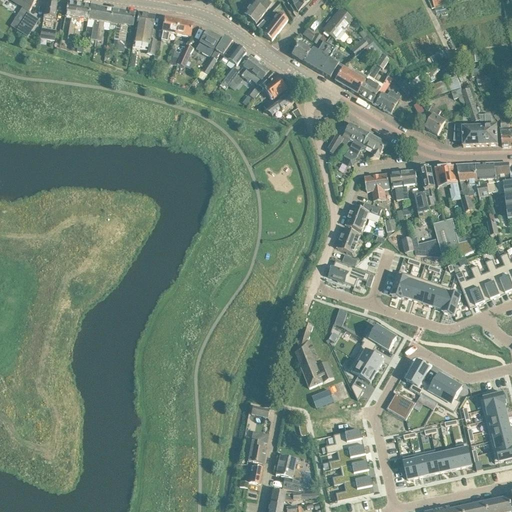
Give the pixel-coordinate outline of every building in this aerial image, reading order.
[(10,0),(29,12),(37,0),(10,0)] [(254,0),(243,16),(250,21),(266,0),(265,0),(254,0)] [(266,0),(250,21),(256,25),(271,4),(266,0)] [(290,0),(298,13),(309,2),(308,0),(290,0)] [(434,0),(432,1),(435,9),(443,7),(441,0),(434,0)] [(46,1),(45,11),(43,20),(50,22),(51,18),(54,19),(57,3),(46,1)] [(73,43),(74,36),(79,4),(67,2),(65,18),(71,19),(67,42),(73,43)] [(87,23),(90,6),(79,4),(74,36),(79,37),(80,31),(82,31),(84,22),(87,23)] [(91,40),(96,41),(101,8),(90,6),(87,23),(88,23),(88,21),(94,22),(91,40)] [(105,24),(110,25),(113,10),(101,8),(96,41),(102,42),(105,24)] [(116,25),(114,38),(112,47),(118,48),(119,41),(124,11),(113,10),(110,25),(116,25)] [(135,13),(124,11),(119,41),(125,42),(128,27),(133,28),(135,13)] [(332,21),(323,31),(335,41),(339,41),(345,35),(343,31),(352,21),(340,11),(341,13),(334,22),(332,21)] [(14,22),(10,27),(16,31),(27,38),(38,21),(27,14),(20,26),(14,22)] [(132,49),(146,52),(146,55),(154,57),(157,41),(151,40),(155,16),(138,14),(132,49)] [(263,21),(257,28),(263,34),(262,35),(272,42),(288,22),(278,14),(269,27),(263,21)] [(165,19),(163,29),(160,41),(168,43),(170,34),(176,36),(179,22),(165,19)] [(193,25),(179,22),(176,36),(190,39),(193,25)] [(56,32),(42,29),(40,38),(54,41),(56,32)] [(311,42),(315,37),(307,30),(303,35),(311,42)] [(207,32),(196,51),(209,59),(220,40),(207,32)] [(317,46),(319,41),(321,38),(316,35),(315,37),(311,42),(315,45),(317,46)] [(211,58),(206,66),(202,72),(207,76),(218,59),(217,58),(219,55),(223,57),(226,52),(232,43),(223,38),(218,46),(211,58)] [(356,45),(362,51),(368,45),(361,39),(356,45)] [(303,64),(330,80),(339,64),(329,59),(335,50),(319,41),(317,46),(312,50),(311,51),(303,64)] [(367,48),(378,62),(383,56),(372,43),(367,48)] [(246,54),(234,44),(224,57),(236,66),(240,62),(246,54)] [(292,57),(303,64),(311,51),(307,49),(299,44),(292,57)] [(346,56),(351,61),(362,51),(356,45),(347,53),(348,54),(346,56)] [(186,46),(182,54),(177,64),(184,68),(190,55),(193,49),(186,46)] [(357,96),(372,104),(383,86),(373,80),(380,69),(382,70),(388,61),(383,56),(378,62),(376,66),(367,79),(357,96)] [(247,70),(241,77),(249,83),(251,81),(253,82),(258,86),(249,97),(254,100),(259,94),(269,85),(276,78),(263,68),(251,58),(243,67),(247,70)] [(233,68),(223,82),(219,86),(225,91),(239,72),(233,68)] [(334,82),(346,89),(353,76),(342,69),(340,73),(334,82)] [(353,76),(346,89),(357,96),(367,79),(356,72),(353,76)] [(454,101),(464,97),(463,92),(462,91),(457,76),(447,80),(454,101)] [(477,78),(478,84),(490,83),(489,76),(477,78)] [(372,104),(374,106),(390,116),(396,107),(402,95),(397,93),(396,95),(390,91),(386,97),(383,95),(392,80),(388,77),(383,86),(372,104)] [(419,77),(408,86),(412,91),(423,82),(419,77)] [(272,100),(264,107),(266,110),(275,104),(273,102),(286,92),(276,79),(276,78),(269,85),(271,86),(264,91),(272,100)] [(412,91),(408,86),(403,79),(397,84),(406,96),(412,91)] [(429,88),(426,84),(417,91),(420,94),(429,88)] [(470,90),(463,92),(464,97),(471,118),(474,125),(476,123),(480,122),(479,117),(470,90)] [(288,94),(275,104),(266,110),(264,112),(271,115),(279,109),(282,112),(295,102),(288,94)] [(249,97),(243,104),(247,107),(253,100),(249,97)] [(432,107),(429,113),(424,121),(429,124),(426,130),(438,137),(446,123),(438,118),(441,112),(432,107)] [(292,113),(296,119),(301,116),(298,109),(292,113)] [(484,117),(479,117),(480,122),(481,123),(485,122),(485,128),(486,147),(498,146),(497,137),(497,127),(493,127),(492,120),(491,116),(484,117)] [(462,121),(463,138),(464,148),(486,147),(485,128),(477,128),(476,123),(474,125),(471,118),(462,121)] [(510,129),(509,122),(501,122),(501,129),(499,129),(501,133),(501,138),(503,148),(511,148),(511,147),(510,132),(510,129)] [(342,164),(350,150),(350,149),(347,147),(351,141),(354,143),(363,147),(370,135),(351,125),(343,139),(337,136),(329,150),(329,154),(343,162),(342,164)] [(350,150),(342,164),(349,168),(353,167),(356,162),(356,160),(360,152),(365,151),(367,148),(375,152),(370,160),(379,159),(387,145),(370,135),(363,147),(354,143),(350,149),(350,150)] [(510,164),(476,166),(477,183),(488,182),(489,185),(487,185),(489,195),(498,194),(505,193),(505,197),(506,201),(508,221),(511,220),(511,181),(510,166),(510,164)] [(476,166),(457,167),(460,180),(463,192),(460,193),(461,199),(461,201),(462,201),(465,214),(473,212),(470,199),(474,198),(479,196),(480,200),(489,197),(489,195),(487,185),(489,185),(488,182),(477,183),(476,166)] [(437,188),(439,188),(451,186),(454,201),(461,199),(457,178),(454,167),(435,169),(437,188)] [(432,170),(420,171),(425,194),(429,208),(435,207),(431,190),(434,189),(432,170)] [(416,172),(401,174),(404,193),(401,194),(402,201),(409,200),(407,188),(418,186),(416,172)] [(397,189),(398,193),(396,193),(397,202),(402,201),(401,194),(404,193),(401,174),(390,175),(392,190),(397,189)] [(376,177),(365,179),(367,194),(373,193),(374,197),(373,198),(374,203),(380,202),(386,201),(385,191),(390,190),(389,185),(388,175),(376,177)] [(423,194),(414,196),(414,197),(420,220),(431,217),(429,208),(425,194),(423,194)] [(346,227),(355,231),(362,233),(367,220),(378,224),(383,211),(365,205),(363,211),(354,207),(346,227)] [(491,223),(487,224),(491,238),(499,236),(494,214),(489,216),(491,223)] [(433,225),(443,261),(461,256),(462,258),(476,253),(473,241),(460,245),(453,220),(433,225)] [(337,252),(346,255),(353,258),(360,238),(345,232),(337,252)] [(403,241),(406,254),(415,252),(412,239),(403,241)] [(436,241),(425,244),(429,259),(441,260),(436,241)] [(345,257),(343,264),(356,268),(358,262),(345,257)] [(511,265),(509,257),(502,260),(506,269),(511,284),(511,265)] [(466,259),(458,262),(461,268),(469,264),(466,259)] [(494,263),(487,266),(491,276),(500,296),(505,294),(507,298),(511,295),(511,284),(506,269),(498,273),(494,263)] [(332,272),(330,279),(332,280),(338,282),(338,284),(344,286),(345,285),(355,289),(358,280),(368,284),(366,287),(371,289),(375,278),(355,271),(355,270),(342,265),(340,265),(337,271),(334,269),(332,272)] [(479,270),(472,273),(476,282),(485,303),(490,300),(492,304),(501,300),(500,296),(491,276),(483,279),(479,270)] [(464,276),(458,279),(470,309),(476,306),(477,310),(486,306),(485,303),(476,282),(468,285),(464,276)] [(397,279),(391,298),(402,302),(402,300),(408,283),(397,279)] [(408,283),(402,300),(413,304),(418,286),(408,283)] [(418,286),(413,304),(423,307),(428,290),(418,286)] [(428,290),(423,307),(433,310),(439,293),(428,290)] [(439,293),(433,310),(443,313),(449,296),(439,293)] [(443,313),(443,315),(453,318),(456,311),(457,311),(459,305),(458,305),(459,300),(449,296),(443,313)] [(340,311),(338,319),(344,321),(347,313),(340,311)] [(305,325),(296,354),(310,390),(332,381),(334,380),(327,364),(325,365),(317,368),(316,365),(319,364),(311,342),(308,343),(313,327),(305,325)] [(369,332),(363,343),(364,344),(375,350),(378,345),(390,352),(397,340),(385,333),(386,332),(380,328),(379,330),(378,329),(374,335),(369,332)] [(334,334),(330,341),(335,344),(339,337),(334,334)] [(364,344),(355,360),(377,373),(384,362),(372,355),(375,350),(364,344)] [(355,360),(348,371),(359,378),(371,385),(377,373),(355,360)] [(410,375),(406,381),(408,382),(407,383),(413,386),(410,392),(421,398),(428,386),(423,383),(431,370),(419,363),(411,376),(410,375)] [(428,386),(422,396),(438,405),(452,382),(440,375),(432,388),(428,386)] [(452,382),(438,405),(455,415),(461,405),(456,402),(464,389),(452,382)] [(320,397),(313,400),(318,411),(350,399),(343,383),(319,393),(320,397)] [(354,386),(352,390),(358,403),(364,392),(354,386)] [(504,394),(483,400),(486,411),(506,406),(507,406),(504,394)] [(398,396),(389,412),(406,422),(416,406),(398,396)] [(506,406),(486,411),(489,421),(508,417),(506,406)] [(251,416),(267,419),(269,411),(253,408),(251,416)] [(508,417),(489,421),(491,432),(511,427),(508,417)] [(511,431),(511,427),(491,432),(494,442),(511,437),(511,431)] [(335,446),(325,448),(327,455),(337,453),(359,448),(357,442),(361,441),(359,431),(333,437),(335,446)] [(511,437),(494,442),(497,453),(511,448),(511,437)] [(248,463),(253,464),(263,465),(266,451),(262,451),(263,445),(251,442),(248,463)] [(468,445),(456,448),(457,452),(462,471),(473,469),(468,445)] [(338,461),(329,463),(330,470),(362,463),(361,457),(365,456),(363,447),(359,448),(337,453),(338,461)] [(511,448),(497,453),(499,465),(511,461),(511,448)] [(435,452),(425,455),(430,478),(440,476),(436,456),(435,452)] [(457,452),(447,454),(451,474),(462,471),(457,452)] [(447,454),(436,456),(440,476),(451,474),(447,454)] [(425,455),(414,457),(419,481),(430,478),(425,455)] [(296,471),(294,470),(296,461),(280,457),(276,477),(284,479),(282,490),(298,493),(300,482),(301,477),(299,473),(296,471)] [(414,457),(403,459),(409,483),(419,481),(414,457)] [(342,477),(332,479),(334,486),(343,484),(366,479),(364,473),(368,472),(366,462),(340,469),(342,477)] [(251,467),(248,484),(249,484),(260,486),(263,469),(253,467),(251,467)] [(345,493),(336,495),(337,502),(369,495),(368,489),(372,488),(370,478),(366,479),(343,484),(345,493)] [(273,492),(271,505),(282,507),(283,501),(292,503),(292,501),(300,501),(300,500),(319,500),(319,494),(300,495),(300,494),(293,495),(283,494),(273,492)] [(508,498),(495,501),(497,511),(510,511),(508,499),(508,498)] [(497,511),(495,501),(484,504),(485,511),(497,511)]
